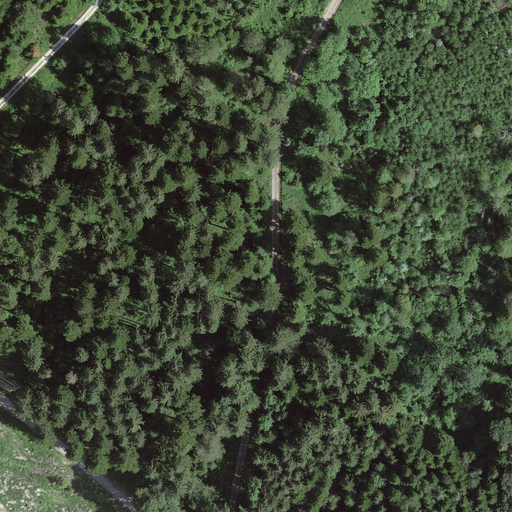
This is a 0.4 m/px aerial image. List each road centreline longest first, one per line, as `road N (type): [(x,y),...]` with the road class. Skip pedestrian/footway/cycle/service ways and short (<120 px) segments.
road 1 (track): [(229,511),(270,308),(278,119),(337,0)]
road 2 (unclassified): [(134,511),(0,400)]
road 3 (track): [(96,0),(0,104)]
